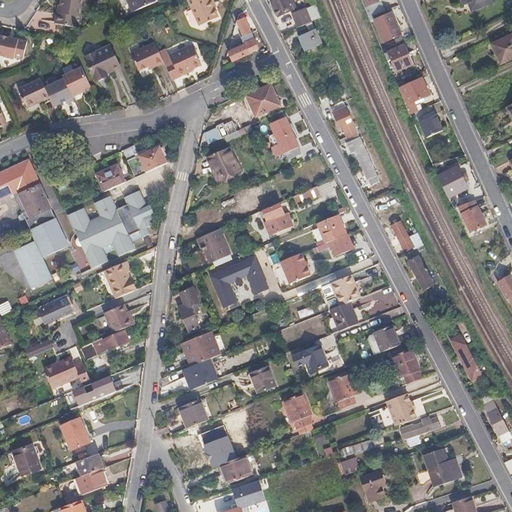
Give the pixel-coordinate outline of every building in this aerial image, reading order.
[(79,20),(83,0),(60,0),(58,14),(56,14),(53,25),(73,30),(75,20),(79,20)] [(158,1),(158,0),(128,0),(130,3),(131,2),(135,12),(158,1)] [(220,16),(214,3),(213,1),(214,0),(190,0),(202,25),(220,16)] [(293,8),(289,0),(273,0),(272,1),(279,15),(293,8)] [(463,0),(464,2),(471,0),(472,0),(475,9),(496,1),(495,0),(463,0)] [(398,30),(390,8),(373,15),(382,37),(398,30)] [(310,22),(305,9),(292,14),(298,27),(310,22)] [(251,33),(245,18),(237,22),(243,37),(251,33)] [(320,43),(315,30),(300,35),(305,48),(320,43)] [(257,48),(251,33),(243,37),(246,45),(231,52),(229,53),(232,61),(250,53),(249,51),(257,48)] [(511,57),(511,34),(493,44),(502,63),(511,57)] [(25,61),(29,42),(1,36),(0,38),(0,58),(4,60),(6,58),(16,60),(16,59),(25,61)] [(165,62),(156,42),(132,54),(139,70),(156,63),(157,66),(165,62)] [(413,63),(405,44),(385,52),(388,59),(392,58),(396,70),(413,63)] [(121,67),(111,46),(86,57),(97,82),(109,76),(108,73),(121,67)] [(202,64),(194,46),(171,56),(174,61),(166,64),(174,80),(188,74),(187,72),(202,64)] [(86,88),(92,85),(83,67),(64,76),(65,79),(47,88),(50,95),(51,97),(55,106),(67,100),(68,103),(75,100),(73,96),(81,93),(80,91),(86,88)] [(29,108),(39,103),(51,97),(42,78),(20,88),(29,108)] [(428,94),(421,78),(402,87),(408,102),(428,94)] [(279,106),(270,85),(247,96),(256,116),(279,106)] [(359,137),(344,101),(338,104),(339,107),(334,108),(341,127),(343,126),(350,141),(359,137)] [(444,131),(434,104),(417,111),(428,137),(444,131)] [(0,128),(8,125),(0,106),(0,128)] [(235,131),(254,122),(251,117),(245,119),(243,115),(203,133),(208,143),(222,137),(224,143),(238,137),(235,131)] [(301,153),(285,118),(270,124),(286,159),(301,153)] [(379,181),(359,137),(350,141),(347,142),(351,153),(356,151),(364,171),(361,172),(363,175),(366,174),(369,184),(372,183),(373,184),(379,181)] [(138,155),(134,145),(122,150),(127,160),(138,155)] [(169,162),(166,155),(167,154),(164,149),(163,149),(161,145),(127,160),(134,177),(169,162)] [(237,170),(227,150),(208,159),(214,173),(212,173),(215,179),(237,170)] [(42,189),(29,161),(0,173),(0,199),(19,191),(23,198),(42,189)] [(126,181),(118,164),(98,174),(105,190),(126,181)] [(468,187),(458,166),(439,175),(449,195),(468,187)] [(276,203),(267,183),(250,190),(259,211),(263,209),(276,203)] [(297,204),(320,194),(317,186),(293,196),(297,204)] [(51,207),(42,189),(23,198),(31,217),(51,207)] [(150,205),(146,206),(142,197),(139,190),(136,192),(134,189),(127,192),(128,195),(124,197),(127,204),(116,208),(111,198),(110,196),(94,203),(95,205),(100,216),(89,221),(83,208),(67,215),(77,237),(75,239),(74,242),(75,244),(77,246),(78,246),(81,246),(91,268),(107,261),(101,247),(113,242),(118,256),(134,248),(128,235),(140,230),(142,237),(149,234),(146,227),(151,225),(148,220),(152,219),(150,214),(153,213),(150,205)] [(486,223),(475,199),(460,205),(471,231),(486,223)] [(291,222),(287,212),(284,213),(279,202),(276,203),(263,209),(267,220),(265,221),(269,231),(273,233),(290,226),(291,222)] [(344,235),(336,215),(316,224),(324,244),(329,242),(344,235)] [(411,246),(402,228),(395,231),(404,249),(411,246)] [(228,254),(217,229),(196,239),(201,250),(205,248),(211,262),(228,254)] [(354,249),(348,234),(344,235),(329,242),(335,256),(354,249)] [(311,275),(302,253),(282,261),(281,262),(290,284),(311,275)] [(269,287),(256,255),(211,274),(224,306),(238,301),(230,282),(236,279),(237,281),(243,279),(242,277),(248,274),(256,293),(269,287)] [(431,285),(417,258),(408,262),(422,290),(431,285)] [(128,271),(127,269),(124,261),(102,271),(113,298),(132,290),(127,279),(125,279),(123,273),(128,271)] [(360,297),(351,275),(331,283),(339,305),(349,302),(360,297)] [(511,293),(511,280),(509,275),(498,281),(506,295),(507,295),(511,293)] [(199,297),(195,286),(181,292),(185,302),(199,297)] [(378,305),(380,312),(397,307),(392,287),(369,293),(371,302),(383,299),(385,303),(378,305)] [(74,311),(68,296),(39,309),(45,323),(74,311)] [(200,314),(199,311),(201,310),(199,304),(202,303),(199,297),(185,302),(186,304),(180,306),(190,332),(201,327),(197,316),(200,314)] [(0,301),(0,314),(13,309),(8,298),(0,301)] [(140,322),(137,314),(135,315),(129,301),(109,310),(118,331),(140,322)] [(357,323),(349,302),(339,305),(330,309),(338,331),(357,323)] [(0,348),(12,343),(1,315),(0,315),(0,348)] [(374,334),(375,335),(369,336),(368,340),(374,356),(399,346),(391,326),(374,333),(374,334)] [(87,359),(129,342),(125,331),(103,340),(102,338),(82,347),(87,359)] [(219,353),(211,331),(182,343),(191,364),(209,357),(219,353)] [(451,340),(460,358),(472,380),(482,375),(470,354),(461,336),(459,335),(451,340)] [(28,359),(52,348),(47,338),(23,349),(28,359)] [(327,365),(320,345),(301,352),(309,372),(327,365)] [(422,378),(412,350),(392,358),(400,379),(405,377),(407,384),(422,378)] [(217,379),(209,357),(191,364),(182,368),(186,375),(180,378),(186,391),(217,379)] [(81,376),(74,358),(56,364),(55,363),(44,367),(52,387),(81,376)] [(275,386),(268,366),(250,373),(257,392),(275,386)] [(356,394),(349,373),(328,381),(339,410),(355,403),(353,395),(356,394)] [(112,388),(108,377),(90,384),(94,395),(112,388)] [(423,416),(414,391),(393,399),(401,424),(423,416)] [(312,416),(303,393),(283,401),(294,430),(311,424),(309,417),(312,416)] [(207,420),(198,398),(178,406),(181,415),(185,414),(190,426),(207,420)] [(483,405),(493,421),(501,435),(509,430),(507,426),(492,400),(483,405)] [(94,440),(86,415),(67,422),(75,446),(94,440)] [(438,427),(435,416),(411,425),(414,435),(438,427)] [(224,428),(202,437),(211,464),(234,456),(224,428)] [(39,467),(31,444),(9,453),(14,467),(18,466),(21,474),(39,467)] [(342,455),(354,454),(353,446),(342,447),(342,455)] [(450,464),(445,447),(424,454),(434,486),(461,477),(457,462),(450,464)] [(103,467),(98,453),(75,461),(81,475),(100,469),(103,467)] [(255,474),(247,454),(223,464),(230,483),(255,474)] [(356,457),(340,460),(342,471),(358,468),(356,457)] [(106,484),(100,469),(81,475),(74,478),(80,494),(106,484)] [(386,484),(381,470),(362,477),(370,500),(384,495),(381,486),(386,484)] [(255,511),(267,508),(258,481),(233,489),(239,507),(248,504),(250,511),(255,511)] [(92,498),(95,506),(108,501),(105,493),(92,498)] [(476,511),(474,506),(471,497),(453,503),(455,511),(476,511)] [(86,511),(81,498),(61,506),(63,511),(86,511)] [(166,511),(167,511),(164,501),(155,505),(157,511),(166,511)]
